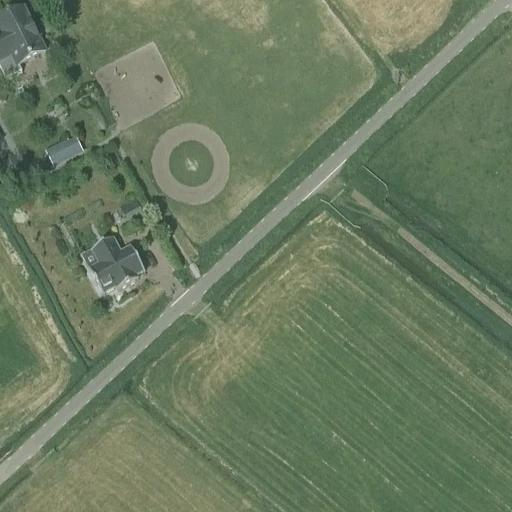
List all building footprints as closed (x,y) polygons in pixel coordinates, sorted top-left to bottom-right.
[(0,73),(5,83),(20,76),(17,69),(44,55),(36,39),(40,38),(33,24),(30,26),(22,10),(0,21),(0,73)] [(75,141),(47,156),(53,168),(81,153),(75,141)] [(133,202),(118,210),(127,226),(142,218),(133,202)] [(99,266),(88,272),(102,297),(112,291),(114,294),(135,283),(133,280),(144,274),(130,249),(120,255),(112,241),(91,253),(99,266)] [(0,381),(2,385),(14,378),(18,386),(48,368),(44,361),(58,353),(21,287),(0,298),(0,307),(12,328),(0,334),(0,381)]
